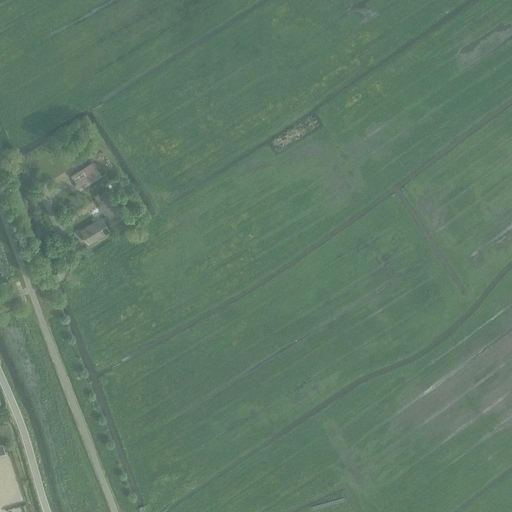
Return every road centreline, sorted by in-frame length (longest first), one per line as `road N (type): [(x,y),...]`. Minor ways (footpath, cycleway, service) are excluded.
road 1 (unknown): [(0,229),(107,511)]
road 2 (unclassified): [(47,511),(0,375)]
